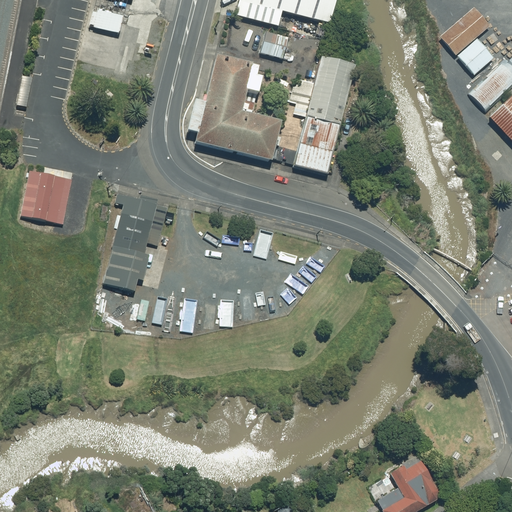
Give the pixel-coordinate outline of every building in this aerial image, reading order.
[(235,0),(232,15),(275,26),(278,11),(324,23),(330,0),(235,0)] [(465,2),(461,0),(423,0),(417,11),(448,30),(465,2)] [(122,18),(91,11),(87,28),(117,35),(122,18)] [(473,22),(435,54),(454,76),(492,44),(473,22)] [(286,39),(262,33),(257,53),(281,59),(286,39)] [(251,76),(253,66),(212,55),(200,103),(189,101),(182,130),(193,133),(191,142),(265,161),(276,121),(235,111),(240,90),(252,93),(256,78),(251,76)] [(295,104),(292,114),(305,117),(293,166),(323,174),(336,124),(338,124),(352,65),(318,57),(312,83),(294,79),(289,102),(295,104)] [(488,106),(511,83),(511,69),(503,60),(467,94),(482,110),(487,105),(488,106)] [(456,85),(462,92),(477,79),(470,71),(456,85)] [(19,76),(14,106),(23,108),(29,78),(19,76)] [(484,126),(490,133),(480,143),(486,150),(502,134),(511,145),(511,93),(486,118),(496,129),(494,131),(487,123),(484,126)] [(42,176),(29,173),(20,218),(62,227),(73,173),(44,167),(42,176)] [(113,203),(120,205),(100,284),(129,291),(132,279),(138,281),(144,256),(140,255),(143,242),(162,247),(164,240),(157,239),(165,208),(115,195),(113,203)] [(331,252),(323,248),(312,266),(320,271),(331,252)] [(303,287),(282,280),(279,290),(300,297),(303,287)] [(375,502),(381,511),(379,511),(413,511),(433,500),(435,492),(417,462),(403,470),(400,466),(386,475),(395,489),(375,502)]
